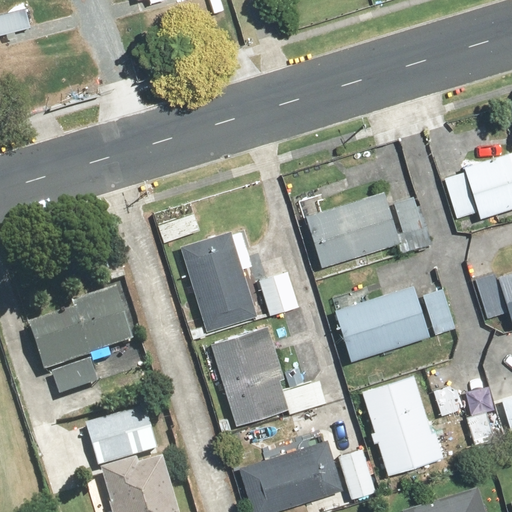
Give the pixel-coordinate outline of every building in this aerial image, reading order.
[(511,152),(438,175),(455,228),(511,210),(511,152)] [(298,219),(315,271),(399,246),(382,193),(298,219)] [(413,197),(391,204),(401,238),(423,232),(413,197)] [(227,230),(173,246),(199,336),(253,321),(227,230)] [(511,269),(469,282),(479,317),(499,311),(505,332),(511,330),(511,269)] [(254,280),(265,319),(295,310),(284,272),(254,280)] [(411,286),(330,311),(346,364),(427,339),(411,286)] [(21,316),(38,375),(127,350),(111,291),(21,316)] [(261,328),(202,345),(227,433),(286,416),(261,328)] [(46,378),(52,398),(94,386),(88,366),(46,378)] [(414,375),(355,393),(382,478),(440,460),(414,375)] [(511,392),(492,399),(506,443),(511,441),(511,392)] [(141,406),(77,424),(90,471),(154,453),(141,406)] [(321,446),(234,470),(246,511),(279,511),(335,496),(321,446)] [(362,448),(334,457),(349,501),(376,492),(362,448)] [(99,475),(109,511),(175,511),(160,458),(99,475)] [(490,511),(480,480),(394,506),(396,511),(490,511)]
